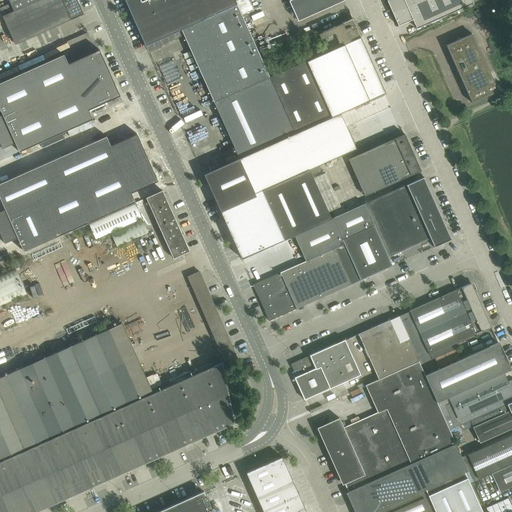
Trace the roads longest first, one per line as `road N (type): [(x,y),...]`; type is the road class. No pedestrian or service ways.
road 1 (unclassified): [(101,0),(259,351)]
road 2 (unclassified): [(368,0),(481,252)]
road 3 (unclassified): [(259,351),(481,252)]
road 4 (unclassified): [(99,511),(239,448),(267,427)]
